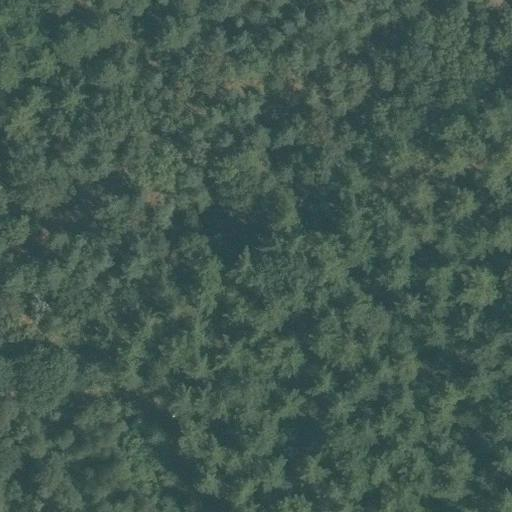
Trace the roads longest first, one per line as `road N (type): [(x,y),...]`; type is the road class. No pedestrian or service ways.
road 1 (track): [(0,381),(60,354),(151,293),(511,90)]
road 2 (track): [(278,0),(0,155)]
